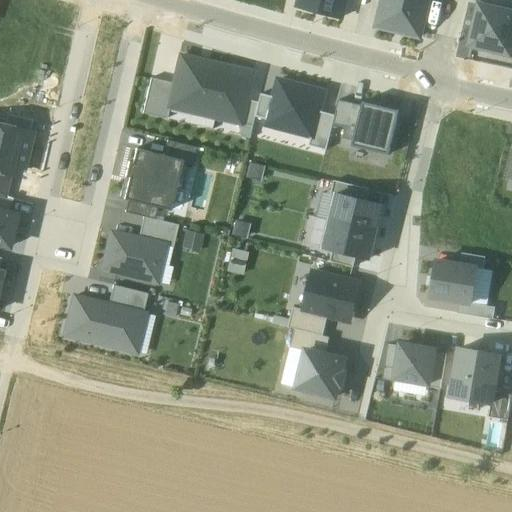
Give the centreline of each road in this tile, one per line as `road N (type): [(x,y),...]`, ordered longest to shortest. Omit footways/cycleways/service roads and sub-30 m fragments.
road 1 (residential): [(144,0),(438,85)]
road 2 (residential): [(143,0),(94,219),(42,207)]
road 3 (residential): [(438,85),(389,271),(398,304)]
road 4 (residential): [(42,207),(91,0)]
road 5 (residential): [(15,335),(42,207)]
road 6 (residential): [(398,304),(420,321),(511,336)]
